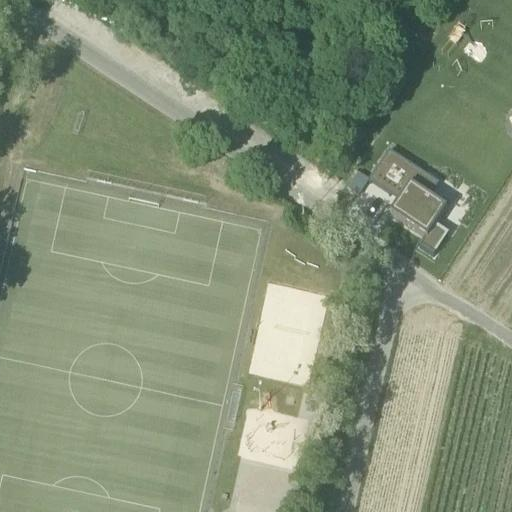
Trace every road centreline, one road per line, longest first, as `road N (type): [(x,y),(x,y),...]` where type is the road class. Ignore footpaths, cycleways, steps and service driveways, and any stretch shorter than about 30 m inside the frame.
road 1 (unclassified): [(405,266),(3,0)]
road 2 (unclassified): [(345,511),(405,266)]
road 3 (unclassified): [(511,342),(405,266)]
